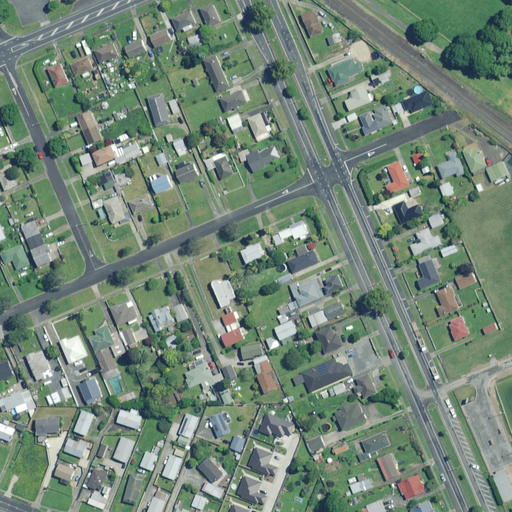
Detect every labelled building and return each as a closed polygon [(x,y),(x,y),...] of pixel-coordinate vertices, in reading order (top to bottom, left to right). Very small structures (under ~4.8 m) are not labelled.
[(221,21),(212,4),(200,10),(209,27),(221,21)] [(324,32),(314,10),(301,16),(311,38),(324,32)] [(196,23),(191,11),(172,19),(178,31),(184,29),(185,31),(193,28),(192,25),(196,23)] [(171,41),(167,29),(150,36),(155,48),(171,41)] [(206,43),(202,33),(187,40),(191,49),(206,43)] [(342,41),(339,33),(333,35),(336,43),(342,41)] [(372,59),(363,39),(354,43),(362,63),(372,59)] [(146,51),(141,40),(130,45),(125,47),(130,59),(146,51)] [(118,57),(113,43),(94,50),(99,64),(118,57)] [(208,72),(211,79),(210,79),(212,84),(213,84),(216,91),(229,86),(216,56),(204,61),(207,68),(205,68),(207,73),(208,72)] [(93,69),(88,58),(71,65),(76,76),(82,74),(84,78),(90,75),(88,71),(93,69)] [(362,71),(356,59),(329,70),(336,86),(350,80),(349,77),(362,71)] [(68,82),(60,64),(48,69),(56,88),(68,82)] [(391,76),(388,69),(371,76),(376,87),(389,81),(388,77),(391,76)] [(368,94),(364,86),(351,91),(354,98),(346,101),(350,111),(374,101),(371,93),(368,94)] [(429,89),(403,101),(407,110),(412,107),(414,113),(436,103),(429,89)] [(225,112),(233,108),(234,111),(240,108),(239,106),(247,103),(241,91),(220,100),(225,112)] [(170,123),(162,93),(148,97),(156,127),(170,123)] [(179,112),(175,99),(169,101),(173,114),(179,112)] [(393,123),(385,106),(374,111),(378,120),(370,123),(374,132),(393,123)] [(84,132),(97,127),(90,111),(77,116),(84,132)] [(270,126),(265,112),(249,119),(258,142),(269,137),(274,135),(270,126)] [(243,125),(238,114),(228,119),(234,134),(245,129),(243,125)] [(97,127),(84,132),(89,145),(102,140),(97,127)] [(128,132),(119,136),(122,141),(130,138),(128,132)] [(187,149),(183,139),(174,143),(178,153),(187,149)] [(492,141),(490,145),(506,155),(508,151),(492,141)] [(124,149),(128,159),(141,153),(137,143),(124,149)] [(128,159),(124,149),(123,147),(118,149),(116,144),(92,154),(97,166),(116,158),(119,165),(129,161),(128,159)] [(280,158),(275,146),(259,153),(258,150),(250,154),(248,149),(238,153),(242,163),(248,160),(253,173),(266,168),(265,165),(280,158)] [(474,150),(473,147),(463,151),(474,176),(483,172),(482,168),(486,167),(478,149),(474,150)] [(466,173),(457,151),(448,154),(450,161),(438,166),(443,179),(456,173),(457,177),(466,173)] [(93,162),(90,153),(80,157),(83,166),(93,162)] [(167,162),(164,153),(156,156),(160,166),(167,162)] [(233,174),(225,153),(205,161),(209,170),(216,167),(221,179),(233,174)] [(425,162),(421,153),(413,156),(416,165),(425,162)] [(410,186),(399,162),(388,167),(394,181),(386,185),(390,194),(410,186)] [(508,175),(502,162),(486,169),(492,181),(508,175)] [(198,176),(192,163),(175,171),(181,184),(198,176)] [(125,164),(111,170),(119,187),(132,182),(125,164)] [(18,186),(10,166),(0,169),(0,177),(5,191),(18,186)] [(172,187),(166,175),(151,182),(156,194),(172,187)] [(454,193),(449,182),(439,186),(444,197),(454,193)] [(153,206),(147,195),(130,202),(135,214),(153,206)] [(128,211),(124,213),(117,197),(104,202),(113,224),(116,222),(117,226),(132,220),(128,211)] [(104,205),(102,199),(92,203),(95,209),(104,205)] [(414,220),(407,201),(394,207),(401,225),(414,220)] [(430,212),(427,204),(414,209),(418,218),(423,216),(423,215),(430,212)] [(433,228),(444,223),(442,220),(446,219),(444,214),(435,218),(434,216),(428,218),(433,228)] [(28,239),(41,234),(36,221),(21,227),(27,240),(28,239)] [(280,233),(281,234),(274,237),(277,246),(285,243),(283,239),(294,235),(295,239),(301,237),(302,239),(309,236),(303,221),(290,226),(291,229),(280,233)] [(433,238),(429,228),(417,233),(420,242),(411,246),(415,256),(442,244),(439,236),(433,238)] [(33,250),(46,245),(41,234),(28,239),(33,250)] [(246,247),(247,249),(241,251),(247,264),(254,260),(255,262),(259,260),(258,259),(265,255),(259,243),(252,246),(252,245),(246,247)] [(46,245),(33,250),(40,267),(53,261),(50,253),(51,252),(48,244),(46,245)] [(30,264),(22,245),(1,254),(5,264),(13,260),(17,269),(30,264)] [(295,249),(299,257),(287,262),(293,274),(319,263),(314,251),(313,249),(308,251),(305,245),(295,249)] [(276,252),(274,246),(268,248),(270,254),(276,252)] [(288,252),(281,255),(283,261),(290,259),(288,252)] [(421,290),(441,281),(435,269),(441,267),(437,258),(430,260),(428,255),(418,259),(426,278),(417,281),(421,290)] [(476,283),(471,272),(456,279),(460,289),(476,283)] [(293,279),(290,273),(277,279),(280,285),(293,279)] [(321,291),(316,277),(304,282),(303,281),(290,286),(296,300),(293,302),(296,309),(324,298),(321,291)] [(211,281),(222,307),(230,304),(229,301),(237,297),(230,278),(220,282),(219,278),(211,281)] [(459,309),(450,287),(437,293),(442,306),(438,308),(441,316),(459,309)] [(132,302),(127,304),(117,308),(116,305),(110,308),(117,326),(128,321),(129,324),(137,321),(136,319),(138,318),(132,302)] [(324,310),(329,321),(345,314),(340,302),(324,309),(324,310)] [(187,319),(182,304),(174,307),(179,322),(187,319)] [(278,309),(280,316),(294,310),(291,304),(278,309)] [(174,321),(168,306),(148,314),(156,332),(163,329),(162,326),(174,321)] [(296,310),(279,319),(281,325),(299,316),(296,310)] [(329,321),(324,310),(308,317),(313,327),(329,321)] [(237,322),(233,313),(222,317),(226,327),(237,322)] [(469,335),(462,318),(449,323),(455,340),(469,335)] [(298,333),(293,321),(275,328),(280,340),(286,338),(288,343),(292,341),(290,336),(298,333)] [(496,329),(494,324),(483,328),(485,334),(496,329)] [(90,338),(106,373),(118,367),(114,358),(127,353),(118,333),(111,336),(106,326),(96,331),(98,335),(90,338)] [(334,336),(331,327),(317,333),(325,354),(343,347),(338,334),(334,336)] [(138,346),(131,328),(120,332),(125,346),(130,344),(131,349),(138,346)] [(244,340),(239,328),(221,336),(226,347),(244,340)] [(179,341),(176,334),(165,340),(171,351),(181,346),(179,341)] [(88,356),(79,336),(68,341),(67,339),(60,342),(70,364),(88,356)] [(305,344),(302,339),(295,342),(297,347),(305,344)] [(263,355),(260,343),(239,349),(243,361),(263,355)] [(53,376),(43,351),(35,354),(35,353),(27,356),(37,382),(53,376)] [(345,355),(335,359),(292,377),(296,386),(305,382),(309,393),(353,375),(348,363),(345,355)] [(277,389),(266,356),(253,361),(264,394),(277,389)] [(202,383),(204,388),(216,383),(207,362),(205,363),(203,359),(195,363),(197,368),(196,369),(184,374),(190,388),(202,383)] [(0,381),(13,376),(7,361),(0,364),(0,381)] [(235,377),(230,365),(221,369),(226,381),(235,377)] [(376,393),(369,375),(357,380),(359,386),(354,388),(357,397),(363,395),(365,398),(376,393)] [(66,378),(60,380),(62,387),(69,385),(66,378)] [(95,379),(79,385),(83,393),(79,394),(82,402),(86,400),(88,405),(97,401),(96,399),(102,396),(95,379)] [(347,391),(343,383),(329,389),(332,397),(347,391)] [(72,397),(68,388),(51,394),(55,404),(72,397)] [(36,407),(29,390),(22,393),(21,391),(0,399),(0,403),(4,412),(16,407),(18,413),(28,409),(29,410),(36,407)] [(329,396),(326,390),(320,393),(322,399),(329,396)] [(136,397),(133,392),(118,398),(121,404),(136,397)] [(233,402),(229,392),(221,395),(225,405),(233,402)] [(366,420),(358,401),(340,409),(341,411),(331,415),(334,421),(338,420),(342,431),(366,420)] [(138,410),(132,408),(130,413),(121,410),(117,423),(138,429),(142,417),(136,416),(138,410)] [(94,415),(83,410),(75,431),(87,436),(94,415)] [(191,446),(188,445),(191,439),(193,440),(201,419),(187,413),(182,426),(173,422),(167,439),(183,445),(182,447),(189,450),(191,446)] [(231,433),(222,413),(209,418),(218,438),(231,433)] [(37,443),(41,443),(47,437),(47,433),(60,432),(59,419),(37,419),(37,443)] [(307,428),(303,421),(298,424),(301,431),(307,428)] [(0,423),(0,439),(1,439),(1,438),(11,442),(16,430),(0,423)] [(378,455),(376,450),(390,445),(385,433),(364,442),(368,451),(358,455),(361,461),(378,455)] [(247,440),(235,435),(230,447),(241,452),(247,440)] [(135,442),(122,437),(114,458),(127,463),(135,442)] [(324,447),(320,437),(309,442),(313,452),(324,447)] [(86,445),(69,439),(64,451),(81,458),(78,465),(85,467),(91,451),(85,449),(86,445)] [(164,440),(161,439),(159,442),(158,442),(156,449),(154,448),(152,454),(146,451),(140,466),(152,471),(164,440)] [(349,449),(345,442),(332,448),(334,453),(336,454),(349,449)] [(107,447),(101,444),(96,455),(102,458),(107,447)] [(321,454),(314,457),(317,464),(324,462),(321,454)] [(399,475),(390,454),(377,459),(386,480),(399,475)] [(183,459),(171,455),(163,476),(175,480),(183,459)] [(214,459),(212,462),(208,457),(198,466),(213,483),(223,474),(220,470),(222,468),(214,459)] [(76,470),(59,464),(55,475),(67,480),(65,484),(70,486),(76,470)] [(106,466),(104,469),(109,471),(108,472),(113,474),(115,469),(106,466)] [(107,473),(94,468),(90,481),(87,480),(85,485),(100,491),(107,473)] [(511,499),(511,486),(504,468),(491,474),(503,503),(511,499)] [(359,482),(363,491),(373,487),(369,478),(366,480),(363,473),(357,476),(359,482)] [(144,477),(132,474),(124,501),(136,505),(144,477)] [(232,477),(227,474),(222,481),(227,484),(232,477)] [(425,491),(418,475),(399,483),(406,500),(425,491)] [(257,482),(252,479),(249,485),(254,488),(257,482)] [(363,491),(359,482),(350,486),(354,495),(363,491)] [(224,490),(209,483),(205,491),(220,499),(224,490)] [(112,489),(106,486),(103,493),(109,495),(112,489)] [(161,511),(168,495),(156,491),(147,511),(161,511)] [(239,497),(230,492),(223,506),(232,510),(239,497)] [(102,497),(93,493),(91,499),(95,500),(93,505),(102,508),(104,505),(100,503),(102,497)] [(279,498),(267,493),(261,507),(273,511),(279,498)] [(197,508),(201,497),(196,495),(192,506),(197,508)] [(201,497),(197,508),(202,510),(207,499),(201,497)] [(385,511),(381,500),(364,508),(356,511),(385,511)] [(432,511),(428,502),(411,509),(412,511),(433,511),(433,510),(432,511)]
